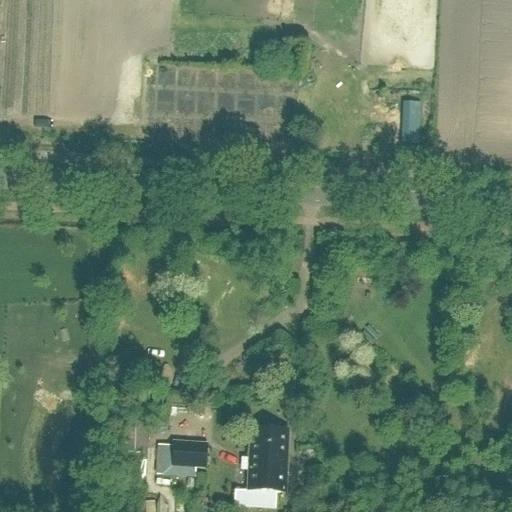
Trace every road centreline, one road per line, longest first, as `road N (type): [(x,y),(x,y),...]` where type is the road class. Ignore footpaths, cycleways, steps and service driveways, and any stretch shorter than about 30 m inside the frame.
road 1 (tertiary): [(511,205),(0,181)]
road 2 (unknown): [(311,222),(307,306),(209,385),(202,444)]
